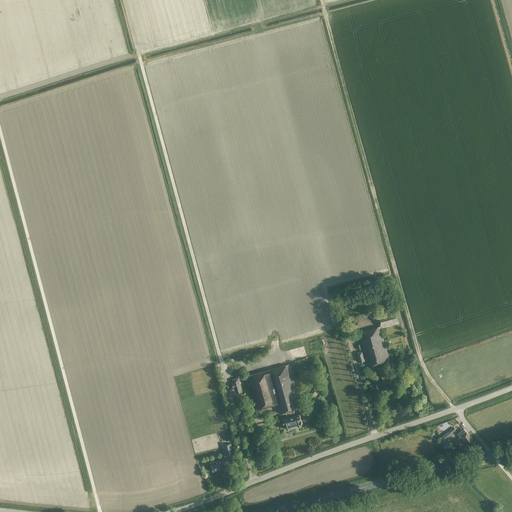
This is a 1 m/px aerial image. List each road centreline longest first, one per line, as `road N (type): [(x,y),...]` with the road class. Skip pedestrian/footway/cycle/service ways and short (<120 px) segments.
road 1 (unclassified): [(169,511),(511,387)]
road 2 (primary): [(267,511),(511,448)]
